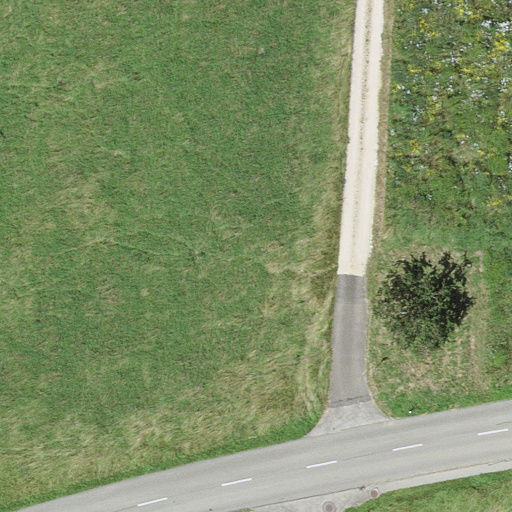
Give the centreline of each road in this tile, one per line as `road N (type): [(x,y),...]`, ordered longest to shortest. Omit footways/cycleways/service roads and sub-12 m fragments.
road 1 (track): [(322,457),(355,0)]
road 2 (tertiary): [(119,511),(322,457)]
road 3 (tertiary): [(322,457),(511,427)]
